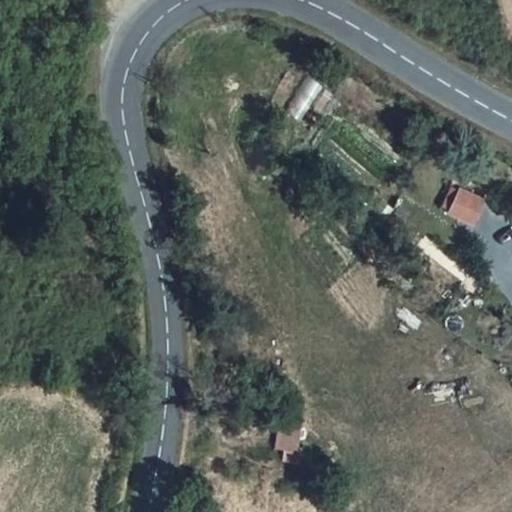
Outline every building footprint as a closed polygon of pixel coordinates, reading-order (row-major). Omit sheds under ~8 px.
[(473,226),(484,197),(450,185),(440,214),(473,226)] [(511,225),(511,190),(496,186),(487,213),(490,241),(504,245),(511,225)] [(424,194),(414,215),(434,224),(443,203),(424,194)] [(511,225),(504,245),(501,254),(511,257),(511,225)] [(272,449),(296,452),(299,421),(276,419),(272,449)]
